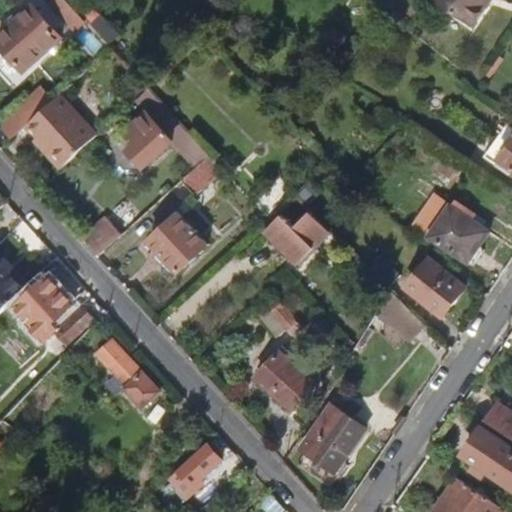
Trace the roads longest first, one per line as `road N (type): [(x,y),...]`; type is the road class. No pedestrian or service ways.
road 1 (residential): [(0,168),(312,511)]
road 2 (residential): [(511,299),(370,511)]
